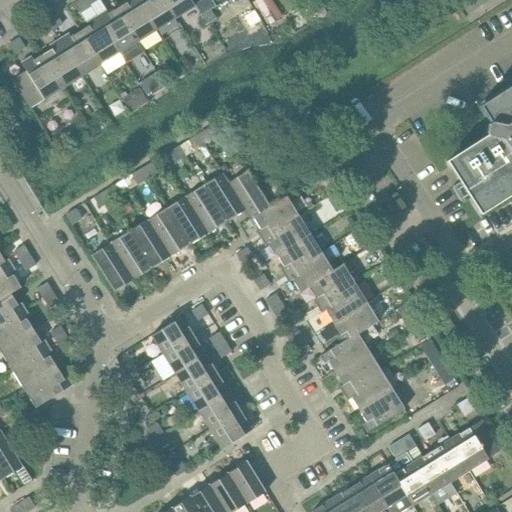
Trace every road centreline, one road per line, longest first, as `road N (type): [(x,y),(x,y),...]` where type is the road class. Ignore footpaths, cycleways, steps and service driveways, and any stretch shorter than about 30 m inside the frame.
road 1 (residential): [(294,511),(280,490),(286,463),(316,445),(267,366),(271,345),(224,269),(101,342)]
road 2 (unclassified): [(463,267),(374,127),(511,41)]
road 3 (residential): [(101,342),(103,331),(0,165)]
road 4 (residential): [(77,511),(101,342)]
road 5 (unclassified): [(511,379),(459,295),(463,267)]
